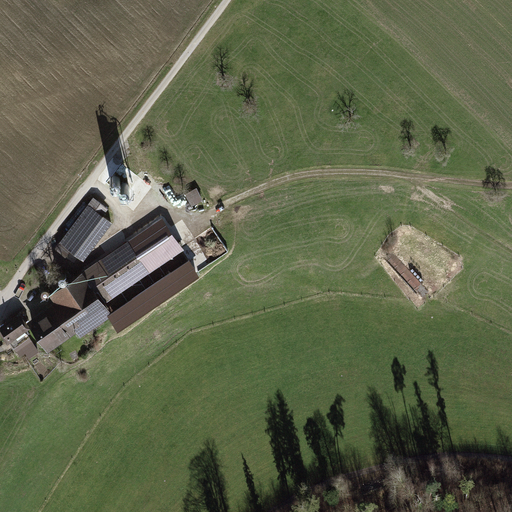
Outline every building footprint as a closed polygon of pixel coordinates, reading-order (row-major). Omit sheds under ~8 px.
[(202,198),(196,188),(187,193),(192,203),(202,198)] [(94,198),(89,205),(100,213),(105,207),(94,198)] [(89,205),(62,241),(78,253),(87,241),(91,244),(109,220),(100,213),(89,205)] [(127,243),(82,274),(81,273),(53,293),(61,303),(32,323),(47,343),(66,330),(69,334),(78,328),(80,331),(88,326),(83,319),(103,305),(101,302),(146,271),(127,243)] [(386,257),(422,297),(429,291),(393,251),(386,257)] [(25,325),(18,315),(1,327),(18,351),(23,348),(28,353),(36,347),(23,327),(25,325)]
